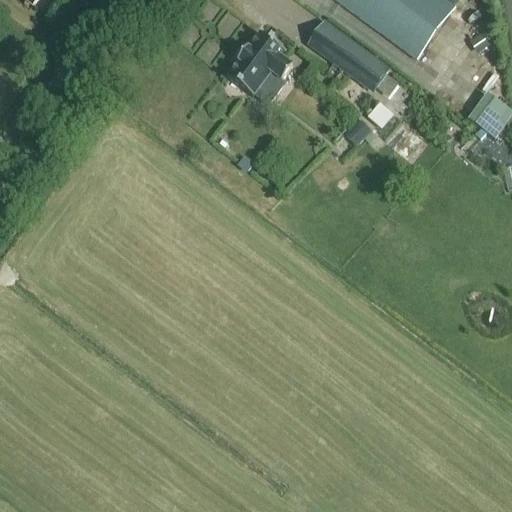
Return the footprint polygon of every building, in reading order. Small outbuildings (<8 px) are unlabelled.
[(22,0),(33,8),(35,5),(37,7),(41,0),(22,0)] [(330,0),(417,62),(461,0),(330,0)] [(390,72),(324,24),(307,48),(373,96),(390,72)] [(271,76),(283,84),(294,69),(282,61),(287,55),(261,35),(249,52),(247,50),(238,64),(239,65),(228,81),(254,100),(271,76)] [(511,120),(511,115),(488,97),(469,123),(496,142),(511,120)] [(359,123),(344,138),(356,149),(371,134),(359,123)]
